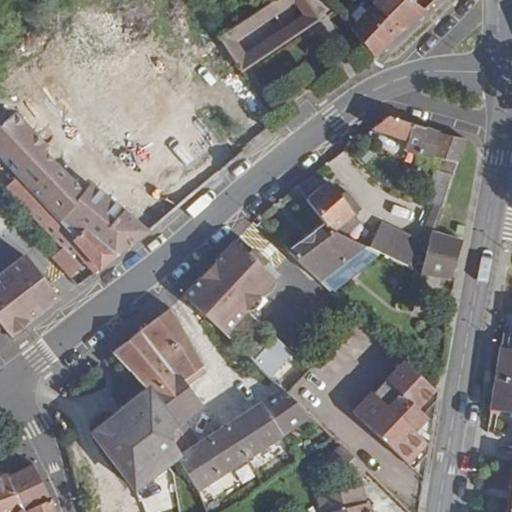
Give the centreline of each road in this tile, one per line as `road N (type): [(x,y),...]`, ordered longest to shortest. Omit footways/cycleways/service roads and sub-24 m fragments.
road 1 (residential): [(12,380),(334,117),(411,68)]
road 2 (residential): [(439,511),(505,125),(503,60)]
road 3 (residential): [(69,511),(12,380)]
